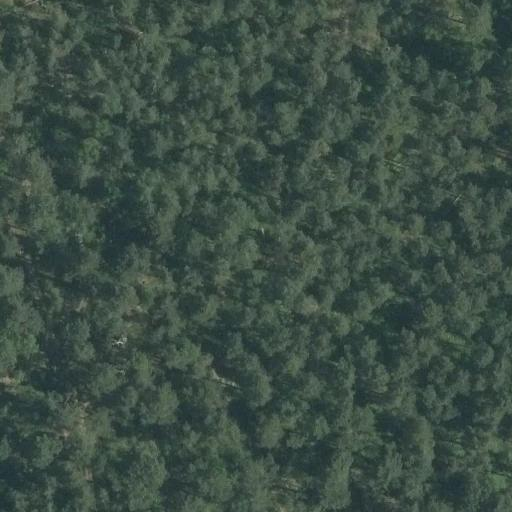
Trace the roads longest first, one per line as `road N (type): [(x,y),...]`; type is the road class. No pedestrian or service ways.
road 1 (track): [(282,511),(201,343),(96,208),(28,146),(0,133)]
road 2 (track): [(0,203),(71,385),(92,511)]
